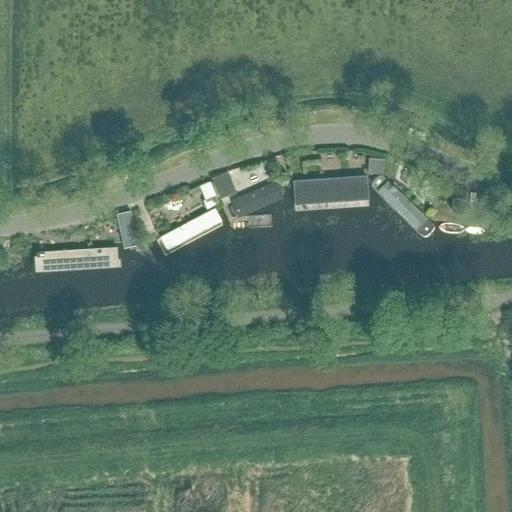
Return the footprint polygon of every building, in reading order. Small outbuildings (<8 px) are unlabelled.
[(365,158),(365,171),(378,171),(378,158),(365,158)] [(369,189),(424,244),(438,230),(383,176),(369,189)] [(368,205),(366,178),(293,182),(295,210),(368,205)] [(226,181),(214,186),(220,202),(233,197),(226,181)] [(281,198),(275,183),(229,204),(236,218),(281,198)] [(207,184),(193,189),(199,207),(213,202),(207,184)] [(224,226),(218,209),(156,241),(166,257),(224,226)] [(121,272),(120,253),(34,257),(35,276),(121,272)]
